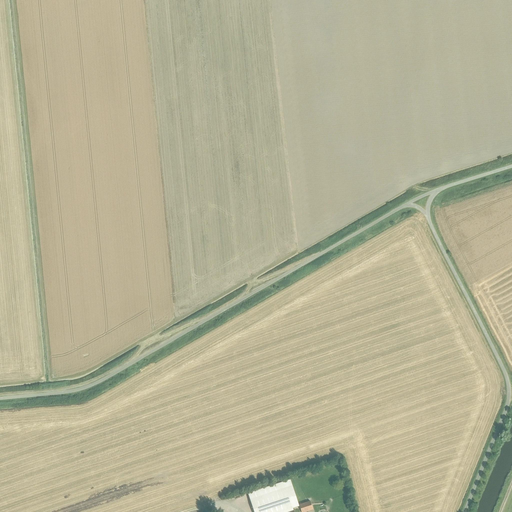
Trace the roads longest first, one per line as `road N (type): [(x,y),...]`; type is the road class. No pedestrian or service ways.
road 1 (unclassified): [(0,398),(90,385),(408,203)]
road 2 (unclassified): [(465,511),(509,387),(425,212)]
